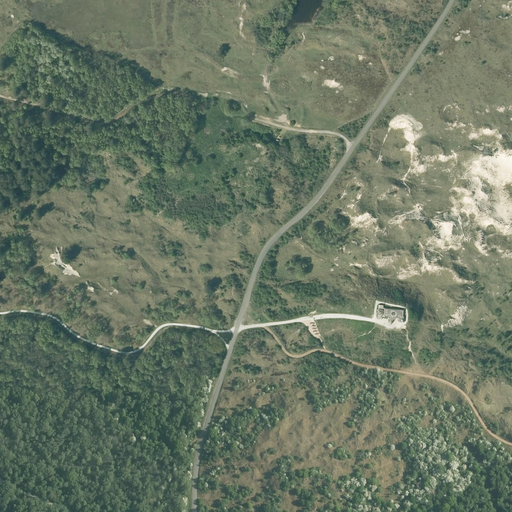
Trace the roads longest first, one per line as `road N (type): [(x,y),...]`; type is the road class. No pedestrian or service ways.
road 1 (unclassified): [(193,511),(201,438),(260,257),(317,197),(452,0)]
road 2 (track): [(263,326),(291,359),(323,350),(452,385),(484,427),(511,445)]
